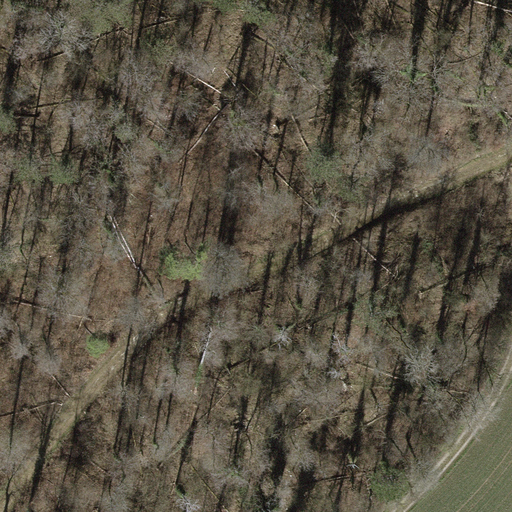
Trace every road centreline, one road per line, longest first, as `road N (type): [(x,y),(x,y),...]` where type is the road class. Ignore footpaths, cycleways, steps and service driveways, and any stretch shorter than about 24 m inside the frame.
road 1 (track): [(5,511),(121,358),(166,313),(511,155)]
road 2 (track): [(403,511),(472,441),(511,365)]
